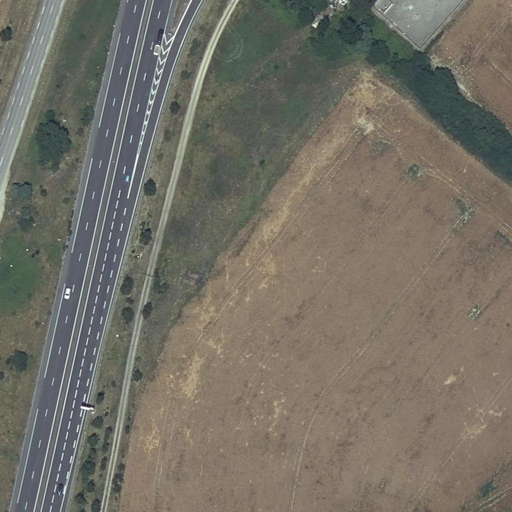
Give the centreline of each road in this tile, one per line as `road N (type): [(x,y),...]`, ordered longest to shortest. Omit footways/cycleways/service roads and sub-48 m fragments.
road 1 (track): [(103,511),(151,262),(204,57),(236,0)]
road 2 (trunk): [(135,0),(21,511)]
road 3 (trunk): [(45,511),(117,202)]
road 4 (trunk): [(117,202),(133,187),(197,0)]
road 5 (trunk): [(117,202),(162,0)]
road 6 (tertiary): [(50,0),(0,157)]
